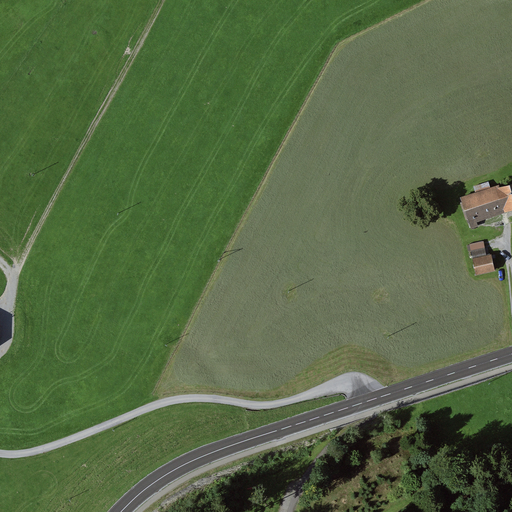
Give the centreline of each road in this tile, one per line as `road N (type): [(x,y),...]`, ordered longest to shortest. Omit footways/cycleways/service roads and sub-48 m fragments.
road 1 (unclassified): [(0,452),(46,448),(183,399),(273,404),(351,383),(371,400)]
road 2 (track): [(0,304),(165,0)]
road 3 (tertiary): [(121,511),(170,472),(217,450),(371,400)]
road 4 (tertiary): [(371,400),(511,354)]
road 5 (track): [(371,400),(372,417),(334,440),(291,511)]
